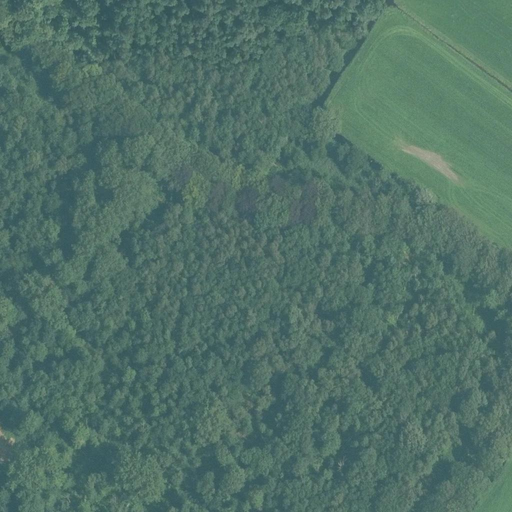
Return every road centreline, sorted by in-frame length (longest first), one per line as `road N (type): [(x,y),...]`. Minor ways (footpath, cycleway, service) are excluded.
road 1 (track): [(511,301),(434,243),(383,226),(259,207),(192,183),(79,94),(10,0)]
road 2 (track): [(445,511),(511,406)]
